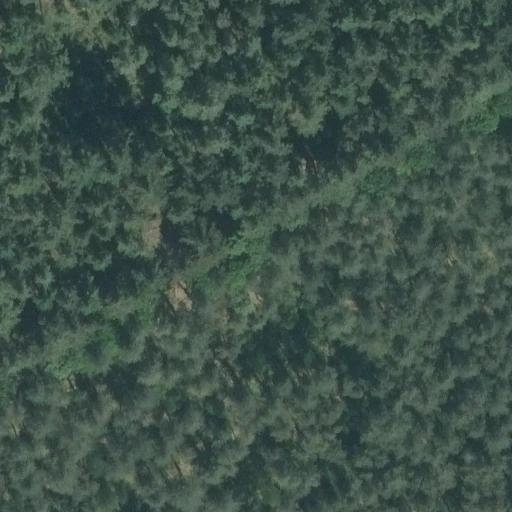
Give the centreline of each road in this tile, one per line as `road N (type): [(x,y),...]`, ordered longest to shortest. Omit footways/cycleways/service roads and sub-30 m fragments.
road 1 (track): [(0,350),(511,54)]
road 2 (track): [(195,237),(331,511)]
